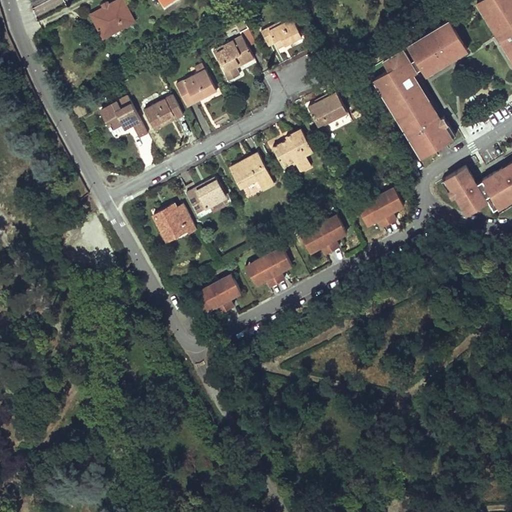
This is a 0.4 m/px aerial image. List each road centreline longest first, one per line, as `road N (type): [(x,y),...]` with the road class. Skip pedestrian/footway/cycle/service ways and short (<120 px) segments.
road 1 (residential): [(418,222),(192,344)]
road 2 (residential): [(105,201),(271,111),(311,67)]
road 3 (residential): [(8,0),(34,69),(105,201)]
road 4 (residential): [(105,201),(192,344)]
road 5 (residential): [(511,120),(418,175),(418,222)]
